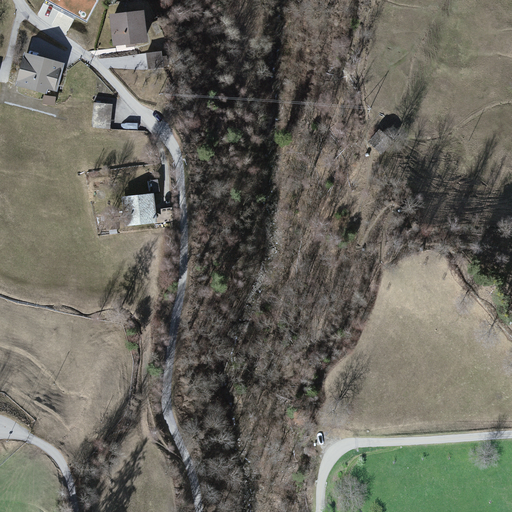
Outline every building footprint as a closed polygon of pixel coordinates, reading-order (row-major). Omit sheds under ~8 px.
[(147,10),(113,14),(117,44),(150,41),(147,10)] [(64,62),(25,51),(17,83),(55,93),(64,62)] [(161,51),(146,53),(147,70),(163,68),(161,51)] [(112,104),(93,103),(92,127),(110,128),(112,104)] [(379,154),(390,144),(381,135),(370,145),(379,154)] [(155,191),(123,194),(127,226),(159,222),(155,191)]
